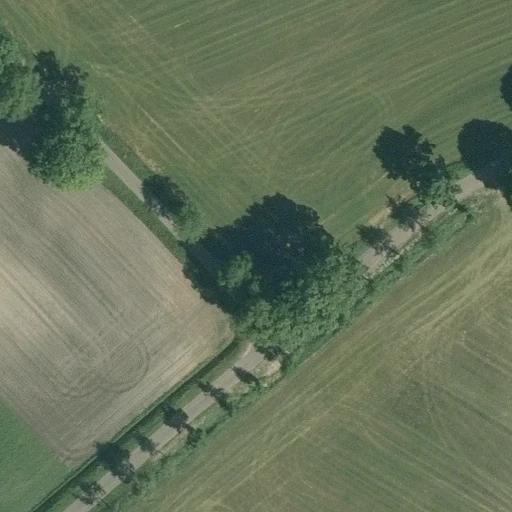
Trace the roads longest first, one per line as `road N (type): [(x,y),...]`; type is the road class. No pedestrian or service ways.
road 1 (unclassified): [(277,333),(0,42)]
road 2 (unclassified): [(277,333),(459,186),(511,158)]
road 3 (unclassified): [(69,511),(277,333)]
